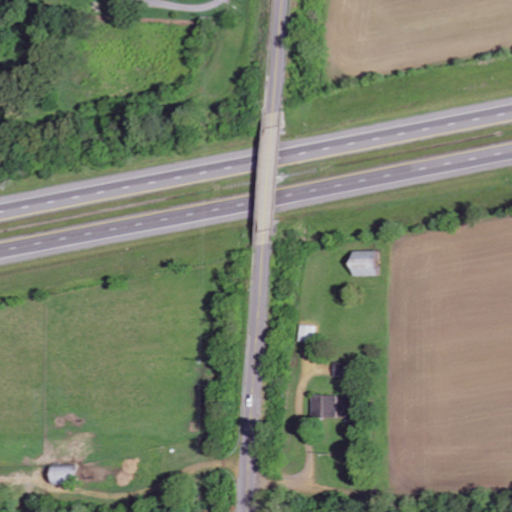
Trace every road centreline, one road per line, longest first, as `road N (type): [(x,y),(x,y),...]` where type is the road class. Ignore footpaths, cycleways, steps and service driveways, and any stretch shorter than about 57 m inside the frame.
road 1 (motorway): [(511,106),(0,206)]
road 2 (motorway): [(0,253),(511,153)]
road 3 (secondary): [(252,511),(261,245)]
road 4 (secondary): [(261,245),(270,112)]
